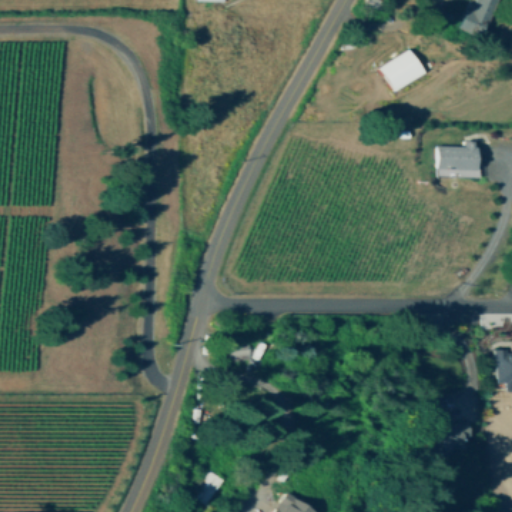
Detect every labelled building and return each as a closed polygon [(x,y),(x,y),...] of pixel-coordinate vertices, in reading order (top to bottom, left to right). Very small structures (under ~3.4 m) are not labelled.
[(495,0),(475,0),(475,2),(470,0),(467,0),(458,26),(482,36),(495,0)] [(378,65),(391,89),(423,70),(409,47),(378,65)] [(435,143),(435,174),(476,175),(476,139),(464,139),(464,144),(435,143)] [(229,358),(250,355),(249,344),(227,346),(229,358)] [(494,381),(502,381),(502,389),(511,389),(511,349),(494,349),(494,381)] [(467,434),(466,421),(432,422),(433,449),(461,448),(460,434),(467,434)] [(205,502),(221,476),(209,469),(193,495),(205,502)] [(314,511),(287,490),(269,511),(314,511)]
